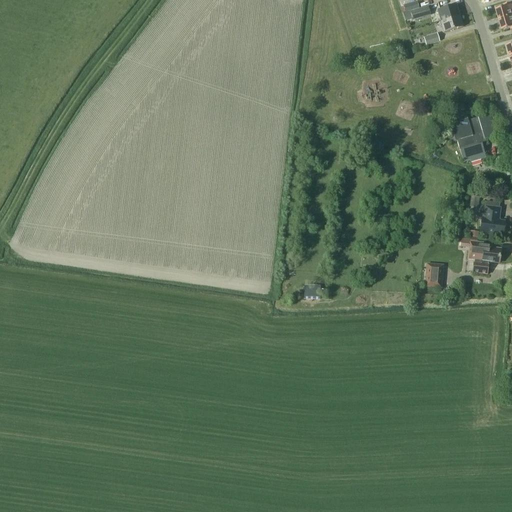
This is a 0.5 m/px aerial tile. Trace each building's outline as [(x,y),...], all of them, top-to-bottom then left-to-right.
[(405,12),(405,13),(419,9),(417,2),(403,6),(403,7),(400,8),(402,13),(405,12)] [(496,10),(499,20),(511,16),(511,6),(511,3),(504,5),(504,7),(496,10)] [(437,11),(440,22),(460,16),(456,5),(437,11)] [(419,9),(405,13),(410,12),(413,21),(430,15),(427,6),(419,9)] [(460,16),(440,22),(444,33),(463,27),(460,16)] [(511,16),(499,20),(502,31),(510,28),(511,30),(511,29),(511,16)] [(439,42),(436,33),(423,37),(425,46),(439,42)] [(453,134),(450,135),(445,136),(448,144),(457,141),(463,162),(470,160),(471,162),(486,158),(482,147),(489,145),(487,139),(498,136),(493,121),(491,122),(489,114),(468,121),(467,116),(459,118),(460,121),(452,123),(451,126),(453,134)] [(479,197),(471,196),(470,207),(477,208),(479,197)] [(482,218),(480,233),(502,236),(504,224),(497,223),(497,218),(498,218),(499,209),(486,207),(484,219),(482,218)] [(478,241),(461,239),(460,247),(468,248),(470,247),(469,260),(475,260),(474,263),(473,263),(472,273),(487,275),(488,265),(487,265),(488,262),(499,263),(500,250),(489,249),(489,245),(477,244),(478,241)] [(441,288),(442,272),(434,271),(433,287),(441,288)] [(304,289),(304,301),(320,302),(320,289),(304,289)]
